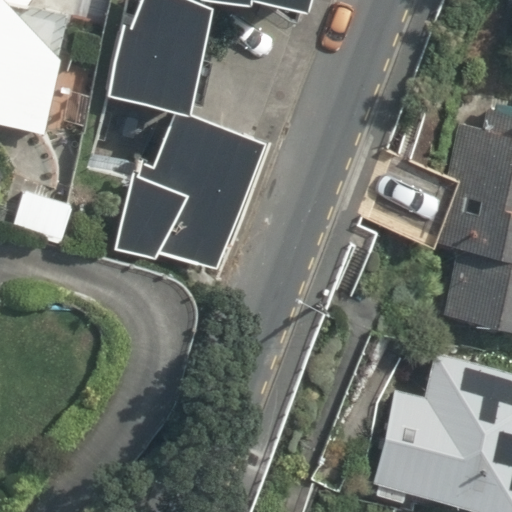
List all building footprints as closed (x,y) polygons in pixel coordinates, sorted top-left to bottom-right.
[(0,0),(0,116),(36,123),(59,9),(24,2),(24,0),(0,0)] [(105,22),(90,94),(170,110),(193,1),(189,0),(118,0),(113,24),(105,22)] [(507,330),(511,331),(511,111),(484,106),(480,126),(455,121),(433,239),(455,243),(443,310),(508,322),(507,330)] [(121,164),(105,247),(202,263),(250,133),(163,112),(138,167),(121,164)] [(12,227),(60,239),(69,199),(40,192),(42,181),(25,177),(12,227)] [(394,487),(495,511),(511,511),(511,372),(424,351),(413,394),(383,386),(360,479),(368,481),(363,501),(389,508),(394,487)]
